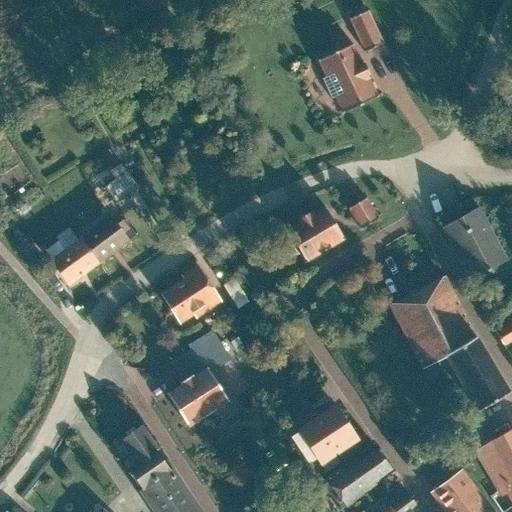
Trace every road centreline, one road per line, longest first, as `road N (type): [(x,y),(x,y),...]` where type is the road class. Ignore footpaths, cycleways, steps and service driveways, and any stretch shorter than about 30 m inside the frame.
road 1 (residential): [(420,216),(311,284),(304,319),(431,511)]
road 2 (residential): [(87,341),(126,289),(282,195),(345,172),(410,177)]
road 3 (residential): [(87,341),(139,400),(209,511)]
road 4 (residential): [(420,216),(511,383)]
road 5 (residential): [(0,503),(46,442),(87,341)]
road 6 (unclassified): [(511,4),(449,176)]
